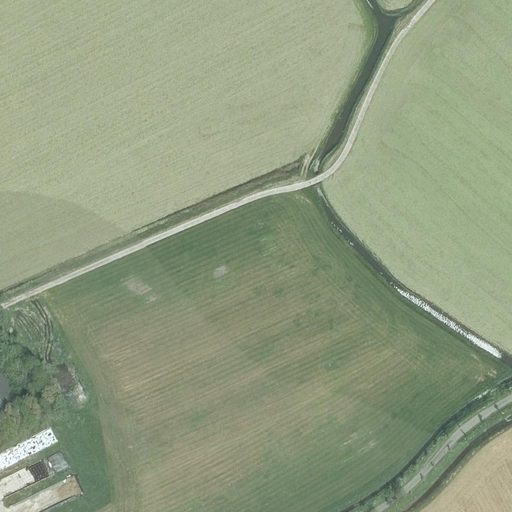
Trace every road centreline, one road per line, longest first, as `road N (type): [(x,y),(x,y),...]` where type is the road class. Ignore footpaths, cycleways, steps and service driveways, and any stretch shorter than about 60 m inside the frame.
road 1 (track): [(0,308),(334,168),(395,41),(431,0)]
road 2 (unclassified): [(373,511),(453,438),(511,397)]
